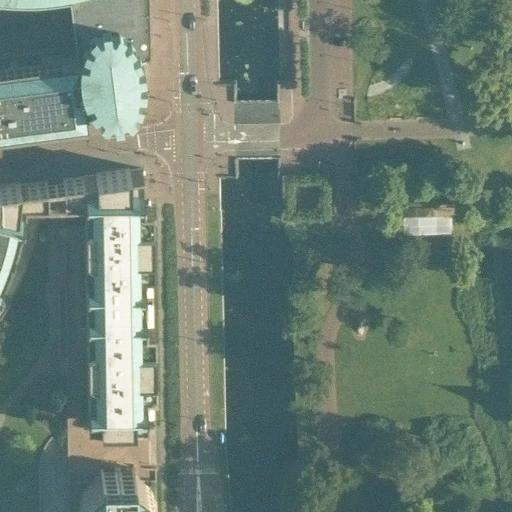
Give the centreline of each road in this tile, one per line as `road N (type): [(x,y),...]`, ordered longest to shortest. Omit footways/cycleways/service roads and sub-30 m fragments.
road 1 (unclassified): [(316,0),(319,131),(188,135)]
road 2 (tertiary): [(193,385),(188,135)]
road 3 (unclassified): [(0,153),(188,135)]
road 4 (tertiary): [(188,135),(183,0)]
road 5 (tertiary): [(207,511),(193,385)]
road 6 (tertiary): [(193,385),(191,511)]
